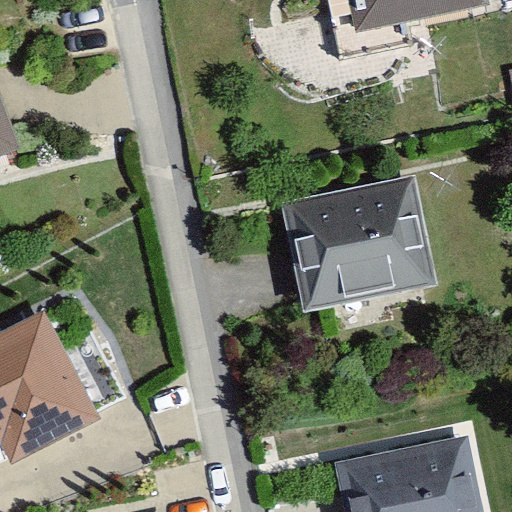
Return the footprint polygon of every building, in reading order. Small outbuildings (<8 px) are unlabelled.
[(502,0),(352,0),(365,51),(507,16),(502,0)] [(0,75),(0,171),(30,161),(0,75)] [(423,186),(298,213),(321,324),(447,297),(423,186)] [(55,321),(0,348),(0,462),(19,452),(28,469),(109,429),(55,321)] [(486,511),(473,444),(347,471),(355,511),(486,511)]
